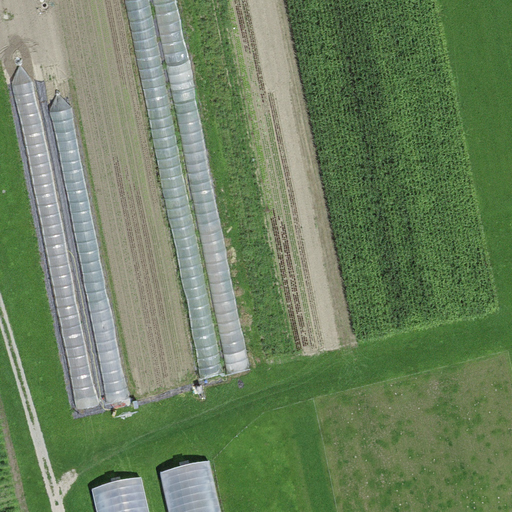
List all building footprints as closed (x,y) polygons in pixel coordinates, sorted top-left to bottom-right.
[(351,398),(375,511),(399,511),(373,393),(351,398)] [(321,407),(344,511),(368,511),(344,402),(321,407)] [(293,422),(312,511),(336,511),(316,417),(293,422)] [(220,511),(210,465),(160,476),(168,511),(220,511)] [(92,492),(96,511),(149,511),(142,481),(92,492)]
